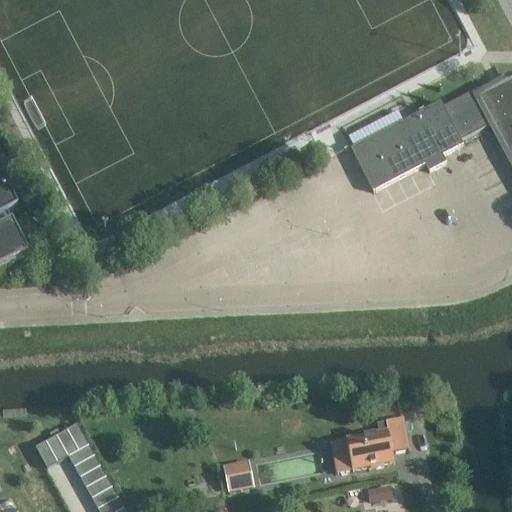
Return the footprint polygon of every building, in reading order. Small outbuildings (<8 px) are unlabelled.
[(492,127),(511,164),(511,79),(477,98),(492,126),(492,127)] [(492,126),(477,98),(475,93),(443,110),(440,105),(350,152),(373,195),(425,168),(429,175),(446,166),(442,159),(462,148),(460,143),(492,127),(492,126)] [(0,271),(29,256),(8,215),(18,209),(0,174),(0,271)] [(352,473),(393,465),(392,456),(408,453),(402,422),(375,428),(376,436),(345,442),(352,473)] [(77,427),(66,433),(78,454),(67,460),(73,470),(94,459),(77,427)] [(66,433),(45,445),(57,466),(67,460),(78,454),(66,433)] [(45,445),(35,450),(46,471),(57,466),(45,445)] [(94,459),(73,470),(79,481),(100,469),(94,459)] [(248,466),(224,471),(228,493),(252,489),(248,466)] [(100,469),(79,481),(85,491),(106,479),(100,469)] [(106,479),(85,491),(90,502),(112,490),(106,479)] [(389,489),(369,493),(372,505),(391,501),(389,489)] [(112,490),(90,502),(96,511),(118,500),(112,490)] [(118,500),(96,511),(121,511),(123,511),(118,500)]
